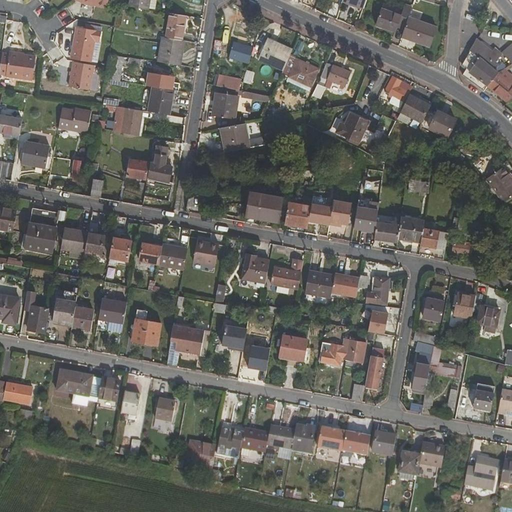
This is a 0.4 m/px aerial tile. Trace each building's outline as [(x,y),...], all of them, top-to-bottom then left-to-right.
[(106,10),(108,0),(75,0),(75,1),(106,10)] [(129,0),(129,7),(149,11),(150,0),(129,0)] [(367,0),(343,0),(343,2),(364,9),(367,0)] [(409,17),(413,7),(406,5),(402,15),(382,8),(376,25),(396,32),(398,27),(405,30),(409,17)] [(167,38),(182,41),(186,17),(170,14),(167,38)] [(431,47),(438,28),(409,17),(405,30),(402,38),(431,47)] [(96,40),(101,41),(102,31),(78,27),(72,59),(92,63),(96,40)] [(247,39),(239,37),(237,44),(235,43),(231,58),(249,63),(253,48),(245,46),(247,39)] [(167,38),(163,38),(158,62),(164,63),(181,66),(185,41),(182,41),(167,38)] [(268,39),(259,59),(284,71),(290,56),(293,50),(268,39)] [(492,51),(477,39),(463,66),(466,69),(463,76),(485,92),(487,88),(488,87),(499,73),(492,68),(503,54),(495,48),(492,51)] [(36,56),(9,52),(9,53),(2,52),(0,69),(0,74),(6,75),(5,76),(33,81),(36,56)] [(106,80),(120,82),(124,57),(111,55),(108,68),(106,80)] [(282,75),(311,87),(320,70),(290,56),(284,71),(282,75)] [(129,65),(153,69),(153,68),(163,69),(164,63),(158,62),(130,58),(129,65)] [(71,87),(91,91),(96,66),(75,62),(71,87)] [(342,95),(351,74),(327,63),(317,84),(342,95)] [(511,75),(505,69),(499,73),(488,87),(508,103),(511,100),(511,75)] [(247,70),(244,82),(252,84),(255,72),(247,70)] [(219,74),(216,87),(238,93),(241,79),(219,74)] [(409,92),(399,87),(402,82),(393,77),(385,92),(391,94),(389,97),(396,100),(397,98),(404,102),(409,92)] [(149,112),(170,115),(175,91),(153,87),(149,112)] [(213,115),(235,119),(239,97),(216,94),(213,115)] [(409,94),(401,113),(423,124),(429,111),(431,106),(409,94)] [(104,98),(103,104),(118,106),(119,100),(104,98)] [(240,98),(240,111),(251,112),(252,98),(240,98)] [(115,132),(139,136),(143,111),(119,107),(115,132)] [(91,112),(76,109),(76,111),(62,108),(59,129),(88,134),(91,112)] [(456,120),(438,111),(436,115),(429,111),(423,124),(422,125),(447,138),(456,120)] [(0,114),(0,132),(20,136),(24,119),(0,114)] [(358,143),(368,122),(351,114),(346,126),(342,124),(337,133),(358,143)] [(383,116),(378,128),(390,134),(396,122),(383,116)] [(241,150),(250,149),(245,124),(221,129),(226,153),(241,150)] [(202,156),(222,153),(219,131),(199,134),(202,156)] [(22,164),(45,169),(50,147),(26,142),(22,164)] [(149,178),(170,181),(172,171),(165,170),(166,166),(168,155),(169,150),(169,148),(158,146),(155,164),(151,163),(149,178)] [(131,159),(127,177),(147,181),(150,163),(131,159)] [(0,178),(12,181),(15,164),(0,161),(0,178)] [(97,171),(99,164),(91,163),(90,170),(97,171)] [(488,179),(504,202),(511,196),(511,181),(503,169),(488,179)] [(92,195),(101,196),(104,182),(95,180),(92,195)] [(247,217),(278,223),(283,199),(251,193),(247,217)] [(289,202),(285,225),(308,229),(309,223),(312,207),(289,202)] [(338,225),(348,227),(352,205),(334,202),(333,208),(329,226),(337,228),(338,225)] [(312,207),(309,223),(329,226),(333,208),(312,204),(312,207)] [(0,230),(14,233),(18,211),(0,207),(0,230)] [(22,248),(53,253),(60,213),(33,208),(28,235),(24,234),(22,248)] [(132,241),(123,239),(126,217),(118,216),(110,258),(128,262),(132,241)] [(424,229),(425,221),(402,217),(400,227),(398,239),(421,243),(424,229)] [(475,237),(478,226),(454,221),(452,228),(457,229),(453,251),(472,255),(474,244),(466,242),(465,246),(459,244),(460,234),(475,237)] [(86,252),(102,255),(106,236),(98,235),(100,224),(91,222),(90,232),(86,252)] [(398,239),(400,227),(377,222),(374,239),(397,243),(398,239)] [(154,245),(143,243),(140,261),(160,265),(163,247),(164,244),(167,225),(158,223),(154,245)] [(65,228),(61,250),(85,254),(86,252),(90,232),(65,228)] [(184,228),(180,248),(164,244),(163,247),(160,265),(159,266),(184,271),(192,229),(184,228)] [(446,250),(449,233),(424,229),(421,243),(421,246),(446,250)] [(194,242),(193,266),(217,267),(218,244),(194,242)] [(266,284),(270,261),(257,258),(257,256),(247,254),(243,279),(266,284)] [(299,289),(304,261),(294,259),(292,271),(275,268),(272,284),(299,289)] [(335,276),(310,271),(305,294),(331,298),(332,295),(335,276)] [(335,276),(332,295),(357,299),(359,286),(360,279),(336,274),(335,276)] [(359,286),(368,287),(369,277),(361,276),(360,279),(359,286)] [(368,303),(388,305),(390,279),(374,277),(372,292),(368,292),(368,303)] [(223,305),(227,286),(219,285),(216,303),(223,305)] [(28,330),(44,333),(49,309),(34,306),(37,293),(27,291),(24,309),(31,311),(28,330)] [(458,293),(453,316),(472,319),(476,296),(458,293)] [(7,323),(16,325),(21,298),(0,294),(0,319),(8,320),(7,323)] [(103,298),(99,320),(109,322),(108,332),(122,334),(128,303),(103,298)] [(444,302),(427,298),(423,319),(441,322),(444,302)] [(77,302),(58,299),(54,322),(72,325),(76,307),(77,302)] [(215,312),(225,314),(227,305),(223,305),(216,303),(215,312)] [(484,331),(495,334),(500,311),(482,306),(477,324),(485,326),(484,331)] [(72,327),(91,331),(95,311),(76,307),(72,325),(72,327)] [(146,321),(148,312),(138,310),(137,319),(146,321)] [(385,336),(388,313),(371,311),(368,334),(385,336)] [(133,342),(158,346),(162,324),(146,321),(137,319),(133,342)] [(99,320),(97,330),(108,332),(109,322),(99,320)] [(204,332),(174,326),(170,349),(180,351),(200,355),(200,354),(207,356),(211,333),(204,332)] [(244,352),(248,330),(226,326),(222,346),(229,347),(233,348),(233,350),(244,352)] [(440,339),(415,333),(412,341),(419,343),(434,347),(438,348),(440,339)] [(279,357),(305,362),(309,340),(284,335),(279,357)] [(323,343),(322,353),(324,353),(322,362),(341,366),(342,360),(363,363),(367,343),(345,339),(344,347),(323,343)] [(434,347),(419,343),(417,352),(432,356),(434,347)] [(427,386),(433,387),(436,375),(460,379),(461,371),(458,370),(458,366),(438,363),(440,348),(438,348),(434,347),(432,356),(430,366),(427,386)] [(170,349),(167,366),(177,368),(180,351),(170,349)] [(386,351),(374,349),(366,388),(379,390),(386,351)] [(229,370),(237,371),(238,353),(230,352),(229,370)] [(417,363),(413,389),(426,391),(427,386),(430,366),(417,363)] [(89,398),(90,392),(98,393),(101,378),(93,376),(92,378),(60,372),(57,392),(89,398)] [(98,393),(97,400),(117,404),(121,382),(101,378),(98,393)] [(20,403),(23,385),(7,382),(4,400),(20,403)] [(363,403),(366,386),(355,384),(352,401),(363,403)] [(23,385),(20,403),(30,405),(33,387),(23,385)] [(453,410),(458,388),(452,387),(447,408),(453,410)] [(473,407),(490,411),(494,394),(476,390),(473,407)] [(498,413),(507,415),(508,411),(511,411),(511,391),(502,390),(498,413)] [(426,391),(422,409),(432,410),(436,392),(426,391)] [(136,417),(140,396),(125,394),(121,414),(136,417)] [(176,403),(159,400),(155,420),(172,423),(176,403)] [(18,411),(18,420),(31,421),(32,411),(18,411)] [(311,454),(316,427),(306,425),(305,427),(296,425),(295,430),(292,451),(311,454)] [(292,451),(295,430),(271,426),(270,434),(267,446),(292,451)] [(243,433),(222,428),(216,454),(238,459),(243,433)] [(321,428),(318,448),(343,452),(343,451),(346,433),(321,428)] [(267,446),(270,434),(245,429),(241,449),(266,454),(267,446)] [(393,458),(397,436),(376,432),(372,454),(393,458)] [(371,437),(346,433),(343,451),(367,456),(371,437)] [(139,452),(141,441),(132,440),(131,451),(139,452)] [(190,442),(187,457),(195,459),(193,468),(212,471),(216,447),(190,442)] [(440,469),(444,447),(423,443),(420,456),(419,465),(440,469)] [(403,453),(399,474),(417,477),(419,465),(420,456),(403,453)] [(498,460),(476,456),(474,472),(466,471),(464,483),(493,488),(498,460)] [(511,461),(504,460),(500,482),(511,484),(511,461)] [(286,489),(284,497),(295,500),(298,493),(286,489)] [(460,492),(445,489),(444,498),(459,500),(460,492)]
